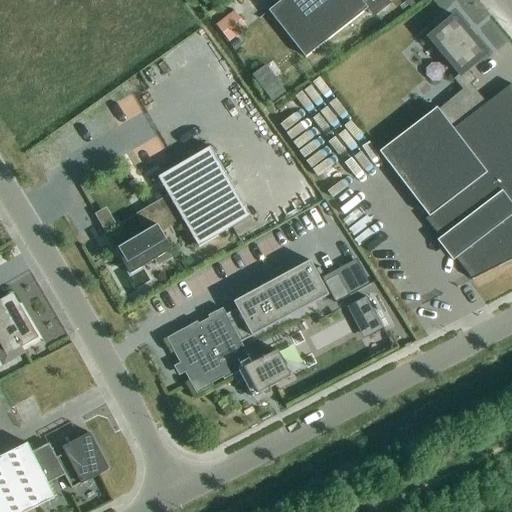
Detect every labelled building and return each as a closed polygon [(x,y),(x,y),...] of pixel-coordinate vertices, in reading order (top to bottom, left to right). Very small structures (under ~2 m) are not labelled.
[(284,0),(269,12),(306,59),(368,10),(360,0),(386,0),(387,0),(284,0)] [(247,29),(234,12),(216,26),(230,43),(247,29)] [(455,17),(429,38),(460,75),(454,80),(463,91),(439,111),(437,109),(379,153),(429,218),(426,220),(442,241),(464,224),(477,241),(455,258),(472,281),(511,260),(511,85),(487,104),(471,86),(476,81),(467,70),(487,54),(455,17)] [(286,93),(276,80),(263,90),(272,103),(286,93)] [(124,257),(121,259),(130,276),(155,261),(156,264),(170,256),(168,253),(172,251),(162,234),(184,222),(199,249),(251,218),(211,149),(158,179),(174,207),(153,219),(157,227),(119,249),(124,257)] [(241,343),(329,296),(311,262),(234,303),(238,310),(226,316),(241,343)] [(349,296),(338,277),(325,284),(336,303),(349,296)] [(0,341),(8,355),(37,338),(12,297),(0,303),(0,341)] [(383,330),(367,298),(351,306),(368,338),(383,330)] [(197,323),(166,339),(180,364),(178,365),(183,375),(185,374),(197,396),(213,387),(212,385),(223,379),(224,381),(233,377),(237,385),(244,382),(252,399),(291,378),(277,352),(253,365),(241,343),(226,316),(223,309),(208,317),(209,319),(199,325),(197,323)] [(0,511),(30,511),(55,500),(48,485),(65,477),(71,489),(72,490),(82,485),(82,486),(109,471),(90,434),(62,449),(65,455),(57,459),(49,445),(32,453),(28,445),(0,459),(0,511)]
